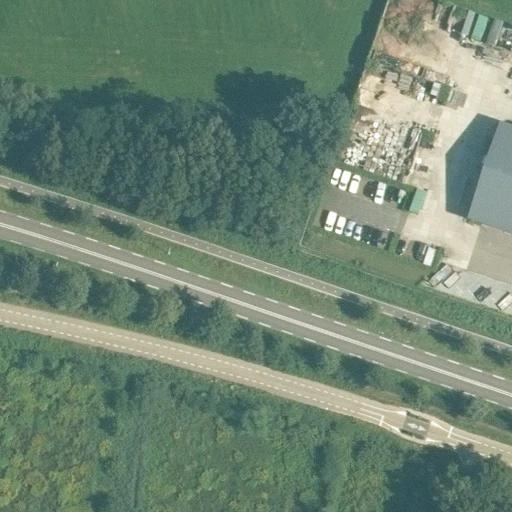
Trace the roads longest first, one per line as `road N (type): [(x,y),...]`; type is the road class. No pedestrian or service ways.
road 1 (secondary): [(511,394),(0,232)]
road 2 (unclassified): [(511,461),(281,387),(0,319)]
